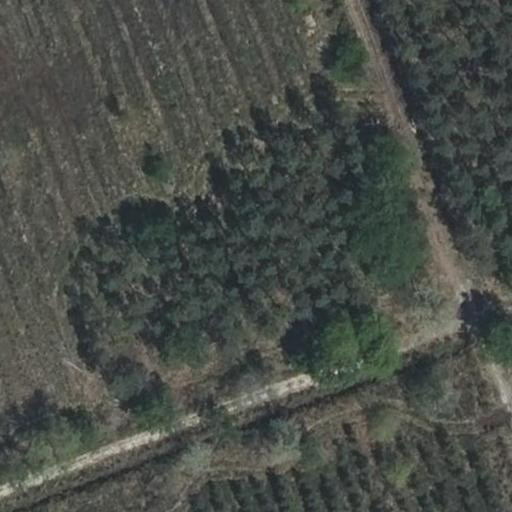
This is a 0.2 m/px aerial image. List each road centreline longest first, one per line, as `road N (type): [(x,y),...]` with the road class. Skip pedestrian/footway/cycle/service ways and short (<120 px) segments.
road 1 (track): [(511,301),(0,488)]
road 2 (track): [(474,315),(359,0)]
